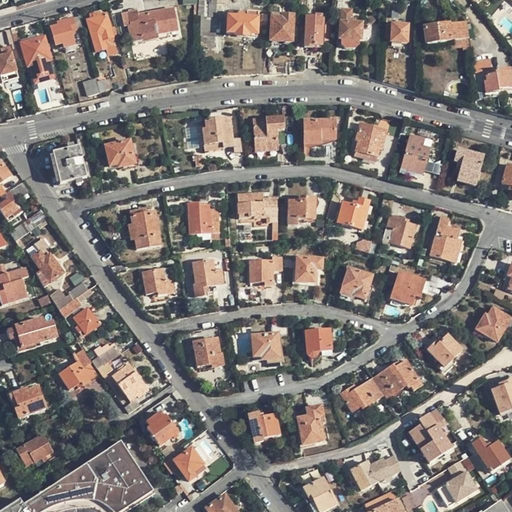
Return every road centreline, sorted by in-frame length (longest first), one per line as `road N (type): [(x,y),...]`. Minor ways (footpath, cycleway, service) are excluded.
road 1 (residential): [(511,134),(342,90),(150,103),(8,134)]
road 2 (residential): [(60,214),(167,184),(323,171),(496,219)]
road 3 (residential): [(258,478),(370,445),(511,358)]
road 4 (residential): [(149,338),(163,329),(303,309),(398,331)]
road 5 (residential): [(208,412),(325,380),(398,331)]
road 6 (residential): [(398,331),(466,286),(496,219)]
road 7 (residential): [(60,214),(149,338)]
